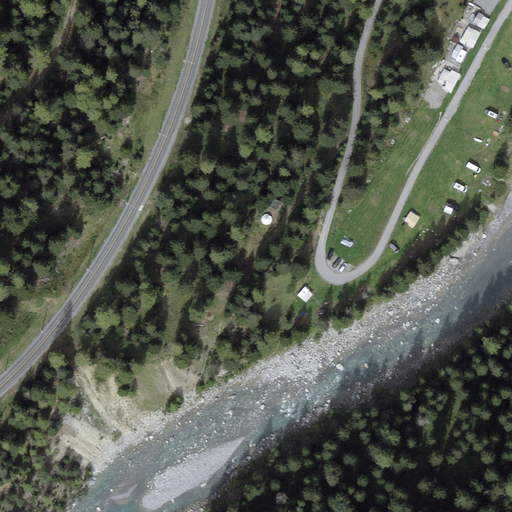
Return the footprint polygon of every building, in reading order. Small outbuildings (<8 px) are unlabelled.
[(465,18),(481,27),(490,10),(474,1),(465,18)] [(461,42),(473,48),(482,31),(470,25),(461,42)] [(449,60),(463,68),(470,54),(456,47),(449,60)] [(461,78),(449,70),(438,87),(449,95),(461,78)] [(426,103),(437,108),(441,98),(430,93),(426,103)] [(407,229),(419,234),(424,223),(412,218),(407,229)]
